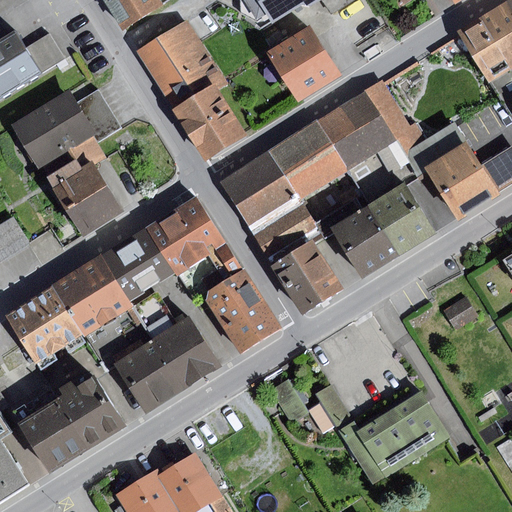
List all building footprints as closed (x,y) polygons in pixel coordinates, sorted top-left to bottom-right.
[(102,0),(123,32),(173,0),(102,0)] [(244,0),(257,19),(267,13),(274,24),(302,6),(311,8),(322,0),(244,0)] [(328,0),(337,14),(358,0),(328,0)] [(395,0),(401,8),(413,0),(395,0)] [(511,7),(508,1),(458,32),(492,84),(511,71),(511,7)] [(188,21),(138,52),(176,111),(217,85),(225,79),(188,21)] [(311,27),(269,54),(300,104),(342,77),(311,27)] [(16,33),(0,42),(0,100),(42,74),(25,48),(16,33)] [(48,34),(25,48),(42,74),(65,60),(48,34)] [(511,71),(492,84),(511,116),(511,71)] [(428,170),(470,144),(457,121),(425,140),(415,123),(409,127),(382,84),(367,93),(397,144),(417,176),(428,170)] [(217,85),(176,111),(208,162),(249,136),(217,85)] [(98,90),(77,103),(98,136),(101,142),(122,129),(98,90)] [(70,91),(13,126),(40,171),(43,168),(94,138),(98,136),(77,103),(70,91)] [(318,123),(350,173),(397,144),(367,93),(318,123)] [(318,123),(269,153),(321,236),(332,229),(370,206),(350,173),(318,123)] [(94,138),(43,168),(50,178),(79,160),(84,169),(95,163),(105,157),(94,138)] [(397,144),(350,173),(370,206),(406,184),(418,176),(417,176),(397,144)] [(470,144),(428,170),(461,222),(502,196),(500,192),(482,165),(470,144)] [(511,146),(482,165),(500,192),(511,183),(511,146)] [(269,153),(221,183),(273,266),(315,240),(321,236),(269,153)] [(79,160),(50,178),(86,236),(125,211),(95,163),(84,169),(79,160)] [(406,184),(370,206),(402,257),(438,234),(406,184)] [(199,198),(148,230),(176,274),(193,301),(210,290),(243,269),(199,198)] [(370,206),(332,229),(364,280),(402,257),(370,206)] [(0,226),(0,263),(31,245),(14,218),(0,226)] [(148,230),(104,258),(132,302),(176,274),(148,230)] [(315,240),(273,266),(304,316),(346,290),(315,240)] [(103,257),(53,289),(83,335),(108,373),(117,366),(157,341),(148,326),(132,302),(104,258),(103,257)] [(210,290),(208,302),(241,353),(281,328),(243,269),(210,290)] [(53,289),(7,319),(37,365),(83,335),(53,289)] [(466,298),(445,310),(458,331),(478,318),(466,298)] [(148,326),(157,341),(188,390),(222,368),(191,317),(177,326),(170,313),(148,326)] [(157,341),(117,366),(148,415),(188,390),(157,341)] [(65,398),(59,401),(90,450),(127,427),(96,379),(82,387),(77,379),(60,390),(65,398)] [(290,381),(273,390),(291,423),(308,413),(290,381)] [(331,385),(316,393),(322,402),(310,409),(325,435),(351,419),(331,385)] [(355,422),(341,431),(374,484),(450,438),(422,394),(361,431),(355,422)] [(90,450),(59,401),(21,425),(52,474),(90,450)] [(494,408),(478,417),(482,423),(498,413),(494,408)] [(0,414),(0,437),(0,438),(11,431),(0,414)] [(0,438),(0,437),(0,501),(30,485),(0,438)] [(511,437),(497,447),(511,471),(511,437)] [(234,511),(197,452),(160,476),(181,511),(198,511),(210,504),(215,511),(234,511)] [(157,472),(117,496),(126,511),(181,511),(160,476),(157,472)]
